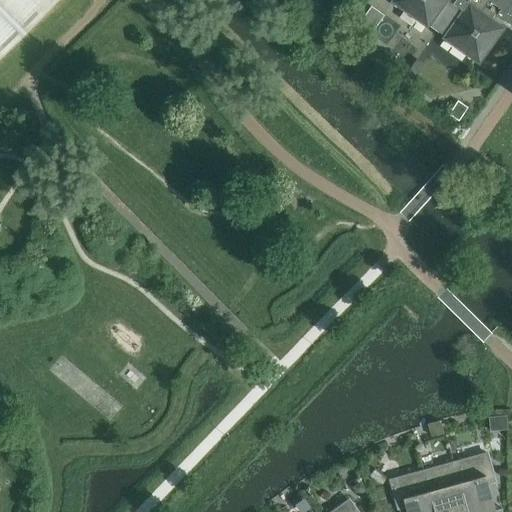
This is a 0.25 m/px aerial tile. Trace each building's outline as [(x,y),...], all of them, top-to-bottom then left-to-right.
[(0,0),(0,58),(58,0),(0,0)] [(511,0),(391,0),(390,2),(427,28),(428,26),(443,36),(441,39),(478,64),(504,28),(490,17),(497,7),(500,9),(496,15),(510,25),(511,22),(511,0)] [(358,26),(371,35),(384,16),(371,7),(358,26)] [(449,115),(459,121),(467,108),(457,102),(449,115)] [(487,454),(453,463),(466,511),(495,511),(486,478),(493,476),(487,454)] [(424,471),(423,471),(434,511),(466,511),(453,463),(452,463),(453,465),(424,473),(424,471)] [(434,511),(423,471),(390,480),(396,503),(403,501),(405,511),(434,511)] [(357,511),(349,500),(331,511),(357,511)]
